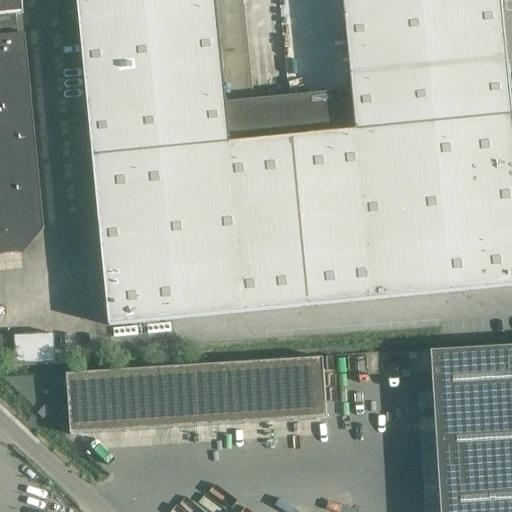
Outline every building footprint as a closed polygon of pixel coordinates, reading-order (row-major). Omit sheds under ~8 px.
[(0,0),(0,255),(24,253),(44,229),(25,34),(18,35),(16,15),(23,15),(27,14),(25,0),(0,0)] [(342,0),(352,93),(355,131),(230,144),(226,105),(216,0),(77,0),(101,244),(102,252),(109,327),(511,287),(511,106),(504,26),(501,0),(342,0)] [(226,105),(230,144),(355,131),(352,93),(325,95),(289,99),(254,102),(226,105)] [(54,334),(14,336),(15,366),(55,364),(54,334)] [(511,511),(511,346),(430,352),(440,511),(511,511)] [(327,420),(323,358),(66,374),(70,436),(327,420)]
